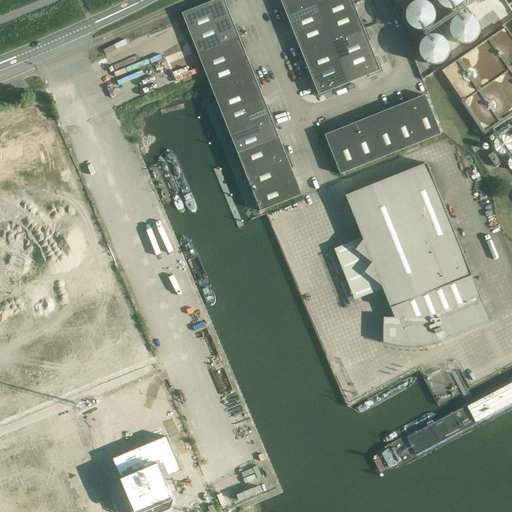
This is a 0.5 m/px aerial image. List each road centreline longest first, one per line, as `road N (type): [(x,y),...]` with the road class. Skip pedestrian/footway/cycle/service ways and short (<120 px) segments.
road 1 (unclassified): [(53,41),(206,431)]
road 2 (unclassified): [(299,122),(408,78),(378,0)]
road 3 (unknown): [(133,245),(0,304)]
road 4 (unclassified): [(253,0),(299,122)]
